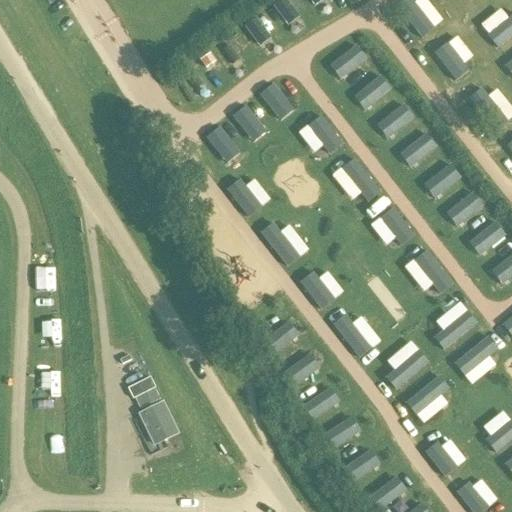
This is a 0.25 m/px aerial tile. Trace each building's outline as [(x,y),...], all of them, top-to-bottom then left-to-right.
[(403,0),(396,6),(422,38),(435,28),(412,0),(403,0)] [(511,15),(486,37),(497,49),(511,35),(511,15)] [(359,31),(341,43),(350,57),(368,45),(359,31)] [(467,71),(447,44),(433,55),(454,82),(467,71)] [(211,56),(201,62),(206,70),(216,63),(211,56)] [(358,71),(370,89),(388,77),(375,59),(358,71)] [(402,90),(386,103),(398,117),(413,104),(402,90)] [(506,123),(480,90),(468,100),(494,133),(506,123)] [(449,166),(423,187),(434,200),(459,179),(449,166)] [(302,194),(314,183),(300,169),(288,180),(302,194)] [(472,195),(446,216),(456,229),(482,208),(472,195)] [(392,210),(379,220),(400,247),(413,236),(392,210)] [(311,234),(324,252),(342,240),(328,221),(311,234)] [(494,224),(469,245),(479,258),(505,238),(494,224)] [(341,247),(354,264),(370,252),(357,235),(341,247)] [(511,257),(492,273),(502,286),(511,278),(511,257)] [(266,313),(282,303),(272,287),(256,297),(266,313)] [(415,305),(397,313),(406,333),(424,325),(415,305)] [(511,318),(502,327),(511,339),(511,318)] [(262,345),(272,358),(299,337),(288,324),(262,345)] [(486,339),(454,366),(464,378),(496,351),(486,339)] [(309,356),(283,375),(292,389),(319,369),(309,356)] [(159,401),(154,390),(155,389),(150,378),(148,379),(128,390),(133,400),(135,399),(140,410),(159,401)] [(438,379),(405,405),(415,418),(448,391),(438,379)] [(330,390),(303,409),(313,422),(339,404),(330,390)] [(153,447),(179,435),(163,402),(137,414),(153,447)] [(351,419),(323,437),(332,451),(360,433),(351,419)] [(487,442),(497,455),(511,442),(511,424),(510,422),(487,442)] [(437,444),(425,454),(444,478),(457,468),(437,444)] [(369,453),(343,471),(352,485),(379,467),(369,453)] [(396,479),(370,499),(379,511),(380,511),(406,493),(396,479)] [(469,484),(456,494),(470,511),(483,511),(488,509),(469,484)]
